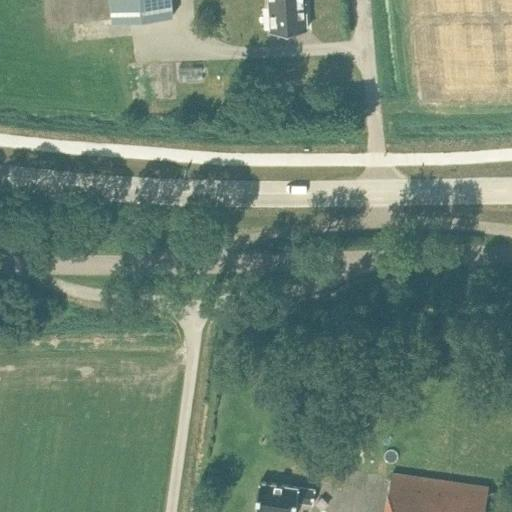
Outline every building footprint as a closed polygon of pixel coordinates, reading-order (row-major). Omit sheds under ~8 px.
[(113,21),(173,15),(171,0),(100,0),(103,21),(113,20),(113,21)] [(269,0),(271,31),(307,28),(305,0),(269,0)] [(217,73),(217,58),(192,59),(193,73),(217,73)] [(485,511),(489,486),(392,472),(386,511),(485,511)] [(313,502),(315,490),(261,482),(257,509),(279,511),(295,511),(297,500),(313,502)]
